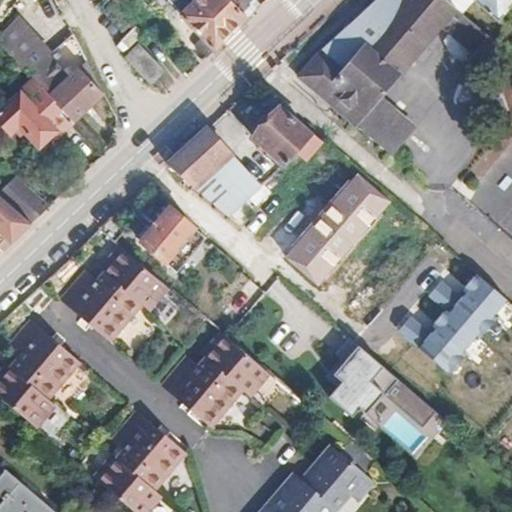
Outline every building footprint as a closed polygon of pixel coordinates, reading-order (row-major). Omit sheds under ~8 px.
[(229,0),(149,0),(148,2),(203,57),(246,16),(236,7),(229,0)] [(246,16),(261,3),(258,0),(242,0),(236,7),(246,16)] [(449,0),(372,0),(318,48),(297,74),(296,75),(387,151),(410,124),(378,97),(442,23),(450,30),(445,35),(445,36),(445,37),(446,38),(446,39),(446,40),(447,41),(447,42),(448,43),(448,44),(449,45),(449,46),(450,46),(450,47),(451,48),(451,49),(452,49),(453,50),(454,51),(454,52),(455,52),(456,53),(457,54),(458,54),(459,55),(460,56),(461,56),(462,56),(462,57),(463,57),(464,58),(465,58),(466,58),(467,58),(468,59),(469,59),(470,59),(471,59),(472,59),(477,54),(479,56),(494,39),(487,32),(459,9),(449,0)] [(511,0),(449,0),(459,9),(466,0),(476,0),(498,19),(511,2),(511,0)] [(120,3),(109,14),(122,28),(134,17),(120,3)] [(138,22),(134,17),(122,28),(127,33),(138,22)] [(0,47),(33,80),(71,120),(101,91),(77,66),(77,65),(67,74),(46,52),(49,50),(12,20),(0,32),(0,47)] [(163,72),(139,48),(126,61),(150,85),(163,72)] [(85,59),(77,66),(101,91),(85,59)] [(71,120),(33,80),(0,109),(0,122),(9,133),(18,126),(36,146),(53,131),(57,134),(71,120)] [(278,167),(294,149),(310,132),(279,104),(251,135),(260,143),(256,147),(278,167)] [(218,164),(229,151),(205,128),(166,165),(228,222),(251,196),(218,164)] [(310,132),(294,149),(304,158),(319,140),(310,132)] [(251,196),(264,182),(229,151),(218,164),(251,196)] [(391,202),(356,173),(285,258),(320,287),(391,202)] [(47,205),(12,176),(0,187),(0,197),(29,221),(47,205)] [(157,197),(167,206),(178,194),(168,185),(157,197)] [(136,241),(160,263),(191,228),(202,215),(178,194),(167,206),(136,241)] [(0,197),(0,248),(29,221),(0,197)] [(119,219),(112,227),(119,233),(126,225),(119,219)] [(111,241),(119,233),(112,227),(105,221),(97,229),(111,241)] [(202,238),(191,228),(160,263),(172,273),(202,238)] [(101,267),(105,271),(122,251),(118,247),(101,267)] [(163,285),(122,251),(105,271),(108,274),(101,281),(87,269),(62,298),(110,339),(142,302),(145,305),(163,285)] [(504,304),(469,276),(410,349),(446,377),(504,304)] [(163,285),(145,305),(150,309),(167,289),(163,285)] [(12,370),(10,368),(0,379),(0,399),(30,425),(50,402),(47,399),(78,363),(31,322),(6,349),(19,362),(12,370)] [(201,352),(206,357),(223,336),(218,332),(201,352)] [(262,370),(223,336),(206,357),(208,359),(201,366),(187,354),(161,383),(210,425),(242,389),(244,391),(262,370)] [(407,391),(351,345),(324,377),(332,383),(320,398),(343,417),(350,409),(375,429),(407,391)] [(0,368),(0,379),(10,368),(5,363),(0,368)] [(262,370),(244,391),(248,395),(267,374),(262,370)] [(35,429),(54,406),(50,402),(30,425),(35,429)] [(120,461),(118,460),(98,483),(131,511),(140,511),(156,495),(153,492),(186,454),(137,412),(112,440),(127,453),(120,461)] [(300,480),(304,483),(334,449),(330,446),(300,480)] [(322,511),(327,507),(332,511),(336,511),(351,496),(367,477),(334,449),(304,483),(300,480),(297,477),(268,510),(264,506),(258,511),(322,511)] [(93,479),(98,483),(118,460),(113,456),(93,479)] [(0,511),(51,511),(5,472),(0,477),(0,497),(5,502),(0,507),(0,511)] [(264,506),(268,510),(297,477),(292,473),(264,506)] [(373,482),(367,477),(351,496),(357,501),(373,482)] [(148,511),(160,498),(156,495),(140,511),(148,511)]
